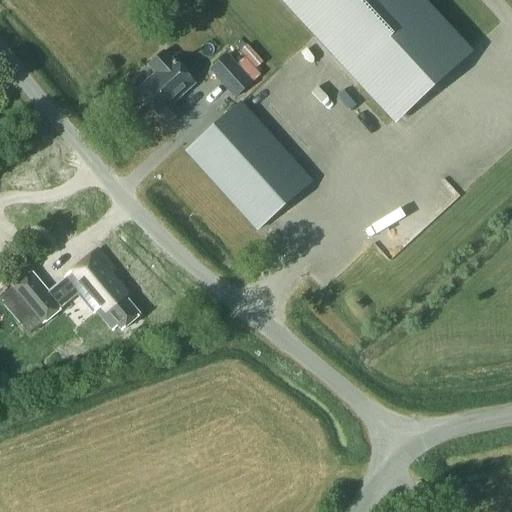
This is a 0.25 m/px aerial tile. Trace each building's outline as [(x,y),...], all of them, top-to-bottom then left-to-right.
[(283,0),(393,120),(466,52),(420,2),(417,0),(283,0)] [(158,117),(160,115),(168,124),(180,114),(171,105),(194,84),(172,60),(171,61),(163,52),(148,66),(156,74),(136,92),(158,117)] [(239,69),(222,85),(235,99),(252,84),(239,69)] [(256,230),(311,181),(239,101),(184,150),(256,230)] [(139,316),(124,299),(127,296),(109,276),(114,272),(97,251),(64,279),(93,314),(96,312),(112,332),(117,328),(121,332),(139,316)] [(60,307),(29,273),(1,298),(25,325),(22,328),(28,335),(60,307)]
